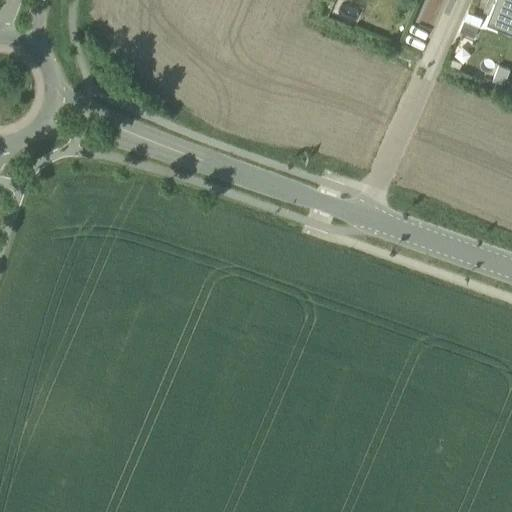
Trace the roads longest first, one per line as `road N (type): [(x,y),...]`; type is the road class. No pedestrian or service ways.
road 1 (tertiary): [(54,110),(361,218)]
road 2 (residential): [(361,218),(462,0)]
road 3 (tertiary): [(361,218),(511,272)]
